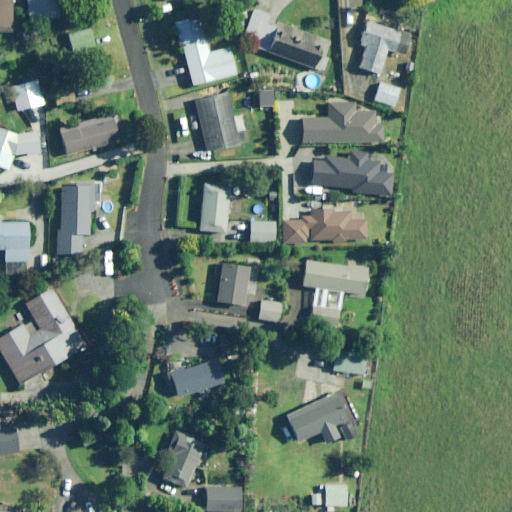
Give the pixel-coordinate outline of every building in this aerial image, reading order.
[(0,0),(0,30),(11,31),(11,0),(0,0)] [(57,0),(25,0),(28,21),(60,17),(57,0)] [(234,7),(231,0),(217,0),(220,11),(234,7)] [(198,16),(173,24),(191,87),(236,74),(228,47),(209,53),(198,16)] [(329,40),(276,21),(265,51),(317,71),(329,40)] [(411,35),(366,21),(359,45),(365,47),(359,67),(381,74),(389,49),(405,54),(411,35)] [(94,50),(89,28),(67,34),(73,56),(94,50)] [(399,89),(378,83),(373,101),(394,107),(399,89)] [(43,107),(37,84),(9,90),(15,114),(43,107)] [(227,93),(194,100),(206,151),(239,143),(227,93)] [(354,111),(354,105),(326,105),(326,118),(300,118),(300,143),(380,144),(381,126),(373,126),(373,112),(354,111)] [(111,113),(58,127),(65,155),(119,141),(111,113)] [(13,135),(0,129),(0,167),(5,169),(10,156),(37,152),(35,132),(13,135)] [(348,160),(313,156),(310,188),(392,197),(394,173),(380,171),(381,161),(366,159),(366,153),(349,151),(348,160)] [(229,187),(203,184),(198,229),(225,232),(229,187)] [(92,186),(57,185),(55,255),(83,256),(84,234),(91,234),(92,186)] [(309,220),(282,220),(282,242),(368,242),(368,219),(349,219),(349,210),(309,210),(309,220)] [(27,222),(0,222),(0,249),(4,249),(4,263),(28,263),(27,222)] [(275,223),(249,222),(248,242),(274,244),(275,223)] [(367,268),(304,259),(300,288),(314,290),(310,319),(338,323),(342,293),(363,296),(367,268)] [(250,268),(221,264),(216,302),(245,306),(250,268)] [(21,324),(0,336),(0,355),(19,387),(87,347),(51,286),(24,302),(40,329),(28,336),(21,324)] [(281,303),(259,301),(257,321),(279,322),(281,303)] [(216,359),(167,375),(175,400),(224,384),(216,359)] [(331,359),(329,372),(345,374),(347,361),(331,359)] [(333,391),(285,415),(299,444),(320,433),(324,443),(339,437),(334,426),(347,420),(333,391)] [(12,428),(0,429),(0,456),(16,454),(12,428)] [(204,445),(175,433),(157,478),(186,490),(204,445)] [(345,485),(323,485),(323,507),(345,507),(345,485)] [(213,511),(233,511),(234,488),(205,488),(205,511),(213,511)]
